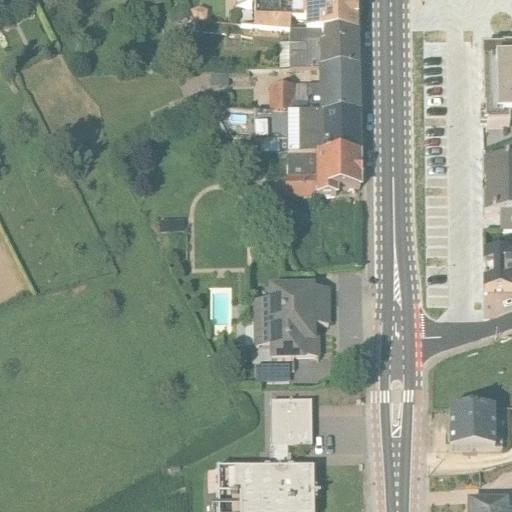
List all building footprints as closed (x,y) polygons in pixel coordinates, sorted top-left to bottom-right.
[(304,35),(356,36),(355,0),(253,0),(252,32),(289,35),(289,22),(304,22),(304,35)] [(198,12),(190,15),(193,26),(204,27),(206,15),(198,12)] [(193,26),(192,35),(226,38),(228,29),(193,26)] [(356,72),(356,36),(288,36),(288,48),(278,49),(278,73),(356,72)] [(511,52),(500,53),(499,54),(480,55),(480,61),(481,114),(483,115),(483,130),(485,131),(506,131),(506,123),(511,122),(511,52)] [(268,91),(268,114),(357,118),(356,72),(317,73),(317,90),(292,89),(292,91),(268,91)] [(210,78),(211,89),(227,88),(227,83),(248,82),(248,75),(210,78)] [(153,122),(157,133),(158,133),(200,113),(195,99),(172,107),(174,112),(153,122)] [(357,118),(253,114),(252,145),(259,146),(259,157),(358,158),(358,145),(356,145),(355,120),(358,120),(357,118)] [(235,161),(243,178),(251,173),(243,157),(235,161)] [(358,192),(358,158),(278,157),(278,180),(266,181),(266,183),(250,182),(249,183),(259,202),(266,202),(267,203),(336,202),(336,193),(358,192)] [(511,157),(501,157),(501,166),(481,167),(481,218),(498,219),(499,235),(511,235),(511,157)] [(267,222),(274,238),(295,227),(287,212),(281,215),(276,207),(262,214),(267,222)] [(511,256),(482,256),(483,294),(511,294),(511,293),(511,256)] [(251,305),(253,352),(268,351),(268,366),(303,365),(303,363),(319,362),(319,338),(314,337),(314,330),(329,330),(329,293),(313,293),(313,289),(267,290),(267,305),(251,305)] [(255,372),(255,386),(288,385),(287,371),(255,372)] [(312,511),(311,474),(286,474),(286,451),(310,451),(309,414),(309,406),(269,407),(269,452),(271,474),(215,475),(215,511),(312,511)] [(490,411),(447,413),(448,454),(500,452),(500,439),(491,439),(490,411)]
